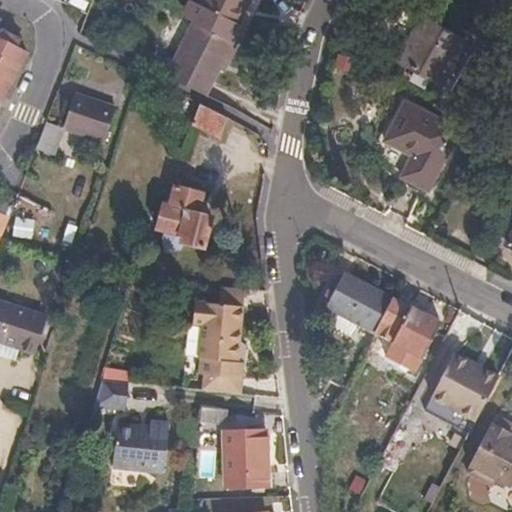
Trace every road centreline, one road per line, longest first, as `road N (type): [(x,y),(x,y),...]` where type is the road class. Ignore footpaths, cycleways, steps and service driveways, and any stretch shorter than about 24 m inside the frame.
road 1 (residential): [(284,195),(290,361),(307,511)]
road 2 (residential): [(284,195),(511,313)]
road 3 (residential): [(323,0),(299,61),(284,195)]
road 4 (residential): [(0,157),(26,113),(51,37),(43,18),(9,0)]
